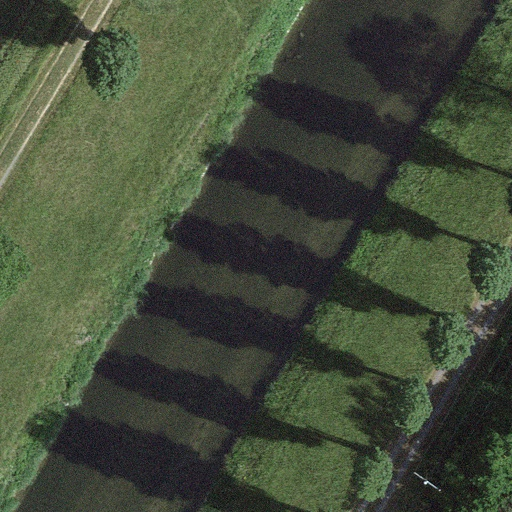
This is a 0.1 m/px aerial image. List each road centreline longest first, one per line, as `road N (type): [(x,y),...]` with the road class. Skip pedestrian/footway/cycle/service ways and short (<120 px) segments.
road 1 (track): [(373,511),(511,273)]
road 2 (track): [(0,170),(103,0)]
